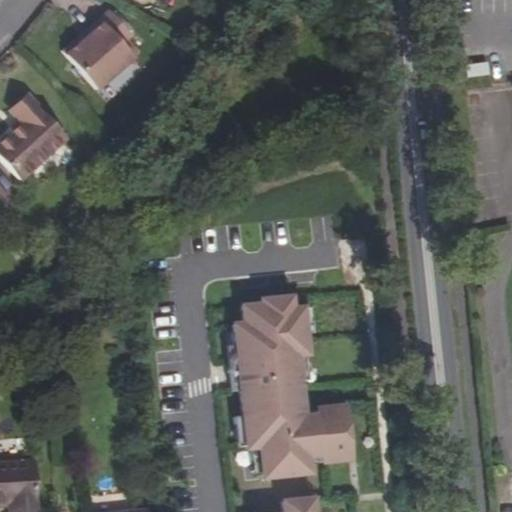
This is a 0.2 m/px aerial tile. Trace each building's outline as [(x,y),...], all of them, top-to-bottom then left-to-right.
[(91,33),(66,57),(95,90),(131,57),(120,44),(129,35),(107,10),(87,28),(91,33)] [(91,33),(87,28),(61,52),(66,57),(91,33)] [(467,78),(489,76),(487,64),(466,66),(467,78)] [(8,110),(12,114),(28,99),(24,95),(8,110)] [(64,138),(28,99),(12,114),(20,124),(0,142),(0,160),(18,181),(64,138)] [(342,267),(366,267),(365,239),(341,240),(342,267)] [(258,478),(307,473),(305,457),(318,456),(318,462),(346,459),(341,407),(311,410),(312,415),(300,416),(297,379),(295,354),(303,353),(305,353),(303,332),(301,306),(290,307),(289,296),(259,298),(259,304),(240,306),(241,323),(231,324),(233,345),(235,368),(227,369),(229,391),(237,390),(239,415),(232,416),(232,424),(240,423),(242,446),(243,448),(250,447),(255,447),(258,475),(258,478)] [(309,306),(301,306),(303,332),(311,332),(309,306)] [(225,345),(227,369),(235,368),(233,345),(225,345)] [(295,354),(297,379),(305,379),(303,353),(295,354)] [(234,447),(242,446),(240,423),(232,424),(234,447)] [(9,511),(35,511),(32,463),(0,465),(0,503),(9,504),(9,511)] [(312,511),(311,503),(304,504),(304,511),(312,511)]
